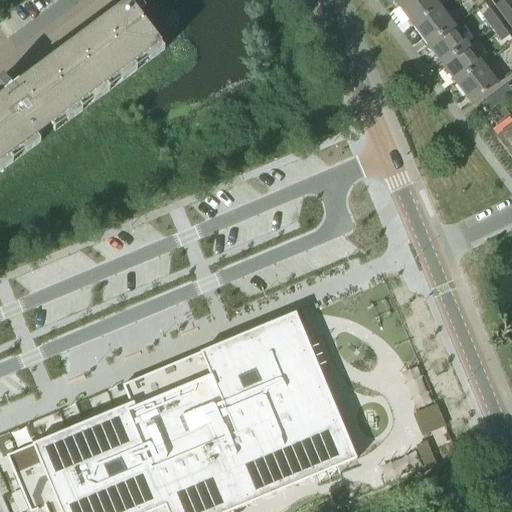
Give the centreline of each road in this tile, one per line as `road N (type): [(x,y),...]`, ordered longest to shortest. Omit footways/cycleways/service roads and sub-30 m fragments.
road 1 (residential): [(0,296),(382,144)]
road 2 (tertiary): [(511,454),(425,247)]
road 3 (tertiary): [(382,144),(325,0)]
